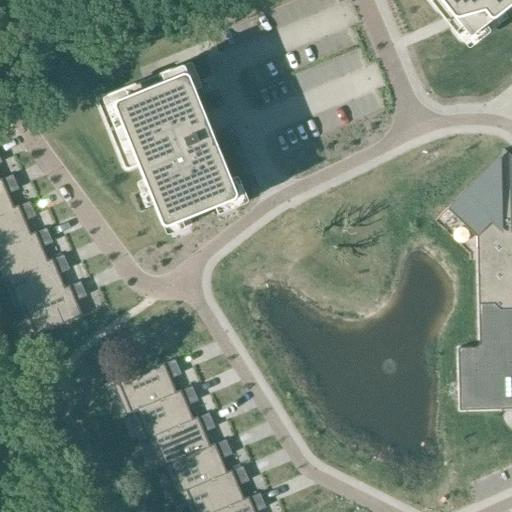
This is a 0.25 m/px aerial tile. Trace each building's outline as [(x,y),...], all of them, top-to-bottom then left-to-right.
[(427,0),(437,12),(438,13),(439,13),(440,13),(441,13),(443,11),(455,27),(453,28),(452,29),(452,30),(452,31),(453,32),(458,39),(459,39),(460,40),(461,40),(462,41),(463,40),(464,40),(465,39),(501,11),(502,10),(502,9),(502,8),(502,7),(501,5),(507,0),(427,0)] [(98,101),(98,105),(123,168),(126,171),(130,171),(140,167),(163,223),(165,225),(168,225),(232,199),(234,197),(234,194),(211,138),(210,137),(207,136),(206,137),(198,117),(199,117),(201,115),(201,113),(187,79),(185,77),(182,77),(178,78),(177,80),(177,82),(177,83),(159,90),(155,80),(153,78),(150,78),(100,99),(98,101)] [(511,159),(503,151),(450,208),(477,234),(479,347),(451,348),(451,409),(511,409),(511,159)] [(13,176),(0,181),(0,215),(15,209),(6,190),(17,185),(13,176)] [(0,249),(32,236),(23,216),(34,212),(30,203),(15,209),(0,215),(0,249)] [(7,280),(48,263),(40,243),(51,239),(47,229),(32,236),(0,249),(0,277),(2,282),(7,280)] [(24,307),(65,289),(57,270),(67,265),(64,256),(48,263),(7,280),(19,309),(24,307)] [(65,289),(24,307),(36,336),(83,316),(74,296),(84,292),(80,283),(65,289)] [(129,414),(134,411),(176,394),(168,373),(178,369),(174,360),(117,384),(129,414)] [(176,394),(134,411),(147,440),(151,438),(194,421),(185,400),(195,396),(191,387),(176,394)] [(168,465),(210,448),(201,427),(212,422),(208,414),(194,421),(151,438),(163,467),(168,465)] [(225,441),(210,448),(168,465),(180,494),(186,491),(227,474),(218,453),(229,449),(225,441)] [(194,511),(217,511),(244,502),(235,480),(246,475),(242,468),(227,474),(186,491),(194,511)] [(259,494),(244,502),(217,511),(254,511),(252,507),(263,503),(259,494)]
